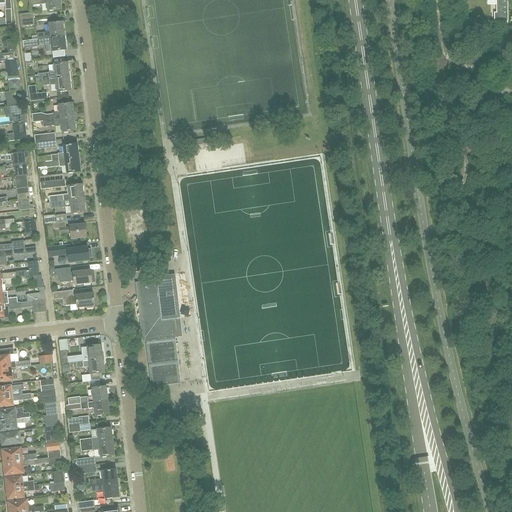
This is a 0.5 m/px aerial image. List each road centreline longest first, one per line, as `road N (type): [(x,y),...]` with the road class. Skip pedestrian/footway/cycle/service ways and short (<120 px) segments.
road 1 (residential): [(118,324),(80,0)]
road 2 (track): [(220,511),(202,397),(357,375)]
road 3 (primary): [(395,264),(356,0)]
road 4 (primary): [(458,511),(395,264)]
road 5 (primary): [(395,264),(430,511)]
road 6 (residential): [(141,511),(118,324)]
